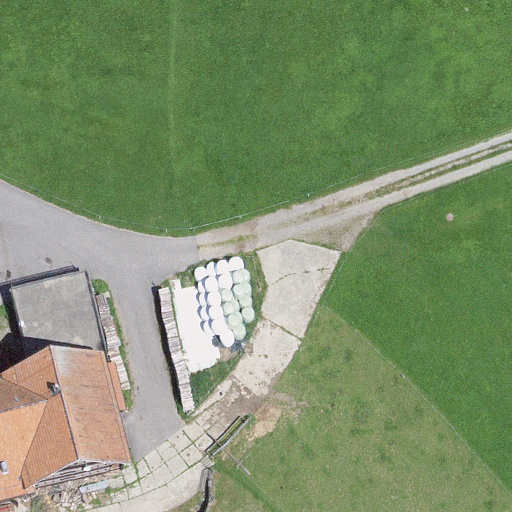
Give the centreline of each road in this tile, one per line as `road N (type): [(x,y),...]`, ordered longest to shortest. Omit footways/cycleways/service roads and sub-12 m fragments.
road 1 (track): [(201,252),(511,148)]
road 2 (track): [(0,202),(95,248),(201,252)]
